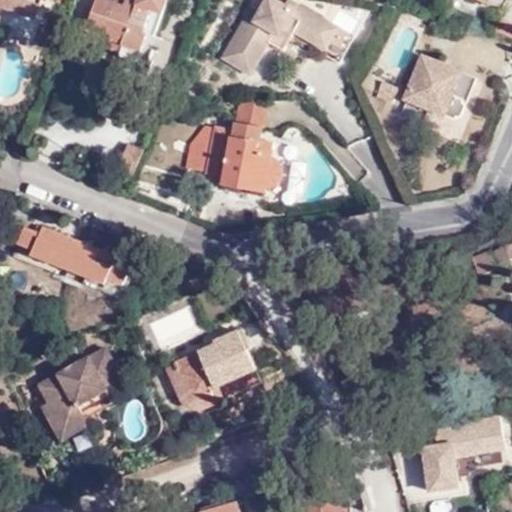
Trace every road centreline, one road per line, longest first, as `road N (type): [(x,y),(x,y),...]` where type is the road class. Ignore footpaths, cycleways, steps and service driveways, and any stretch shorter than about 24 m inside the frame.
road 1 (residential): [(511,142),(477,211),(230,248)]
road 2 (residential): [(90,511),(279,442),(369,443)]
road 3 (residential): [(230,248),(0,172)]
road 4 (residential): [(230,248),(369,443)]
